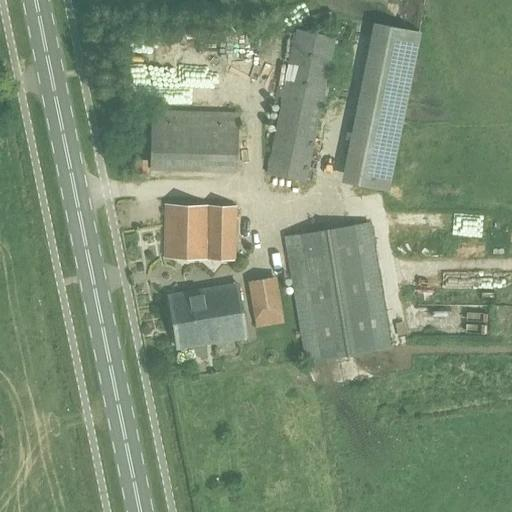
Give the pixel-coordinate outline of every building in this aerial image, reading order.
[(357,184),(386,190),(418,32),(389,27),(357,184)] [(307,182),(337,37),(296,29),(267,174),(307,182)] [(236,170),(238,112),(152,110),(151,168),(236,170)] [(235,259),(237,206),(167,204),(166,258),(235,259)] [(455,232),(494,232),(495,216),(455,216),(455,232)] [(306,362),(393,347),(371,222),(285,236),(306,362)] [(463,264),(485,255),(481,245),(459,254),(463,264)] [(277,276),(248,281),(254,321),(284,316),(277,276)] [(464,278),(463,287),(483,288),(483,279),(464,278)] [(177,347),(247,336),(238,285),(168,296),(177,347)] [(462,308),(418,307),(418,336),(444,336),(444,321),(462,321),(462,308)]
